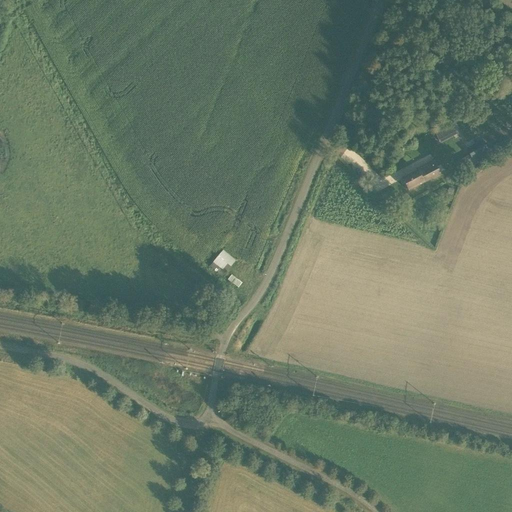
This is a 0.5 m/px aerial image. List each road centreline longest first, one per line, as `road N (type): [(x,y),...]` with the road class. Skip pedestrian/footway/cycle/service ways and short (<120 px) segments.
road 1 (unclassified): [(206,421),(226,337),(281,244),(376,0)]
road 2 (unclassified): [(0,347),(83,366),(172,422),(206,421)]
road 3 (unclassified): [(378,511),(341,483),(206,421)]
road 4 (track): [(226,337),(98,314)]
